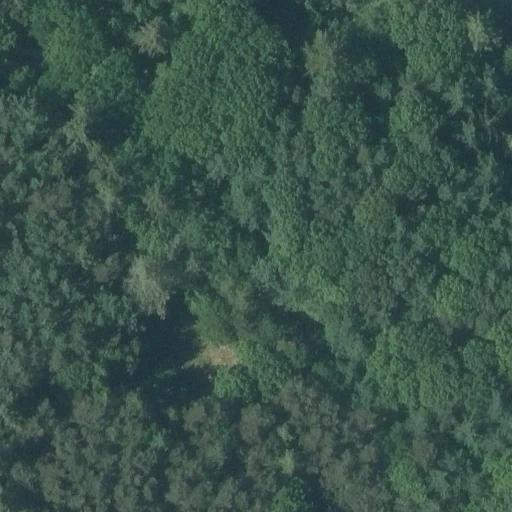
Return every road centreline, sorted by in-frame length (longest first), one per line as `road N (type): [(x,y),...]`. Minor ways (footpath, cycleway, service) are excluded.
road 1 (track): [(407,511),(344,396),(16,0)]
road 2 (track): [(511,83),(259,98),(0,58)]
